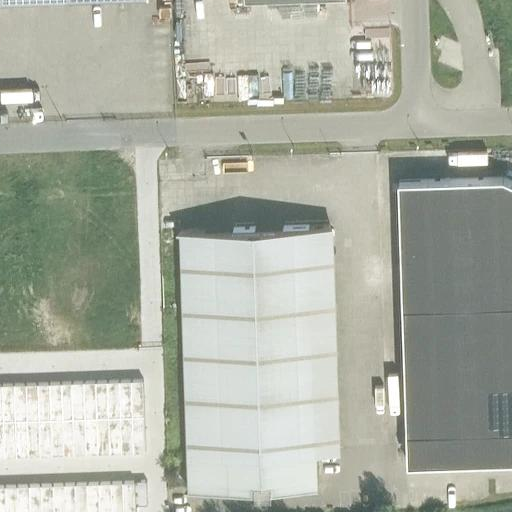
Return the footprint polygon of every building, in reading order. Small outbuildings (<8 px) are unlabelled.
[(356,31),(355,85),(383,86),(384,31),(356,31)] [(461,168),(491,167),(491,147),(460,148),(461,168)] [(511,181),(503,177),(399,181),(405,462),(511,460),(511,181)] [(120,234),(134,233),(134,226),(133,193),(119,194),(120,234)] [(78,235),(92,235),(91,194),(77,195),(78,235)] [(106,234),(105,194),(91,194),(92,235),(106,234)] [(106,234),(120,234),(119,194),(105,194),(106,234)] [(50,236),(64,235),(63,195),(49,196),(50,236)] [(77,195),(63,195),(64,235),(78,235),(77,195)] [(36,236),(35,196),(21,197),(22,237),(36,236)] [(36,236),(50,236),(49,196),(35,196),(36,236)] [(7,197),(0,197),(0,237),(8,237),(7,197)] [(22,237),(21,197),(7,197),(8,237),(22,237)] [(309,226),(181,230),(189,489),(319,485),(317,452),(309,226)] [(134,233),(120,234),(121,274),(135,273),(134,240),(134,233)] [(92,235),(93,275),(107,274),(106,234),(92,235)] [(107,274),(121,274),(120,234),(106,234),(107,274)] [(65,276),(64,235),(50,236),(51,276),(65,276)] [(78,235),(64,235),(65,276),(79,275),(78,235)] [(78,235),(79,275),(93,275),(92,235),(78,235)] [(22,237),(24,277),(38,277),(36,236),(22,237)] [(36,236),(38,277),(51,276),(50,236),(36,236)] [(0,237),(0,277),(10,277),(8,237),(0,237)] [(24,277),(22,237),(8,237),(10,277),(24,277)] [(122,309),(108,310),(110,350),(124,350),(122,309)] [(136,309),(122,309),(124,350),(138,349),(136,309)] [(94,310),(80,311),(82,351),(96,351),(94,310)] [(96,351),(110,350),(108,310),(94,310),(96,351)] [(52,312),(54,352),(68,352),(66,311),(52,312)] [(68,352),(82,351),(80,311),(66,311),(68,352)] [(38,312),(24,313),(26,353),(40,353),(38,312)] [(54,352),(52,312),(38,312),(40,353),(54,352)] [(0,353),(12,353),(11,313),(0,313),(0,353)] [(11,313),(12,353),(26,353),(24,313),(11,313)] [(130,385),(118,386),(119,422),(131,421),(130,385)] [(142,385),(130,385),(131,421),(143,421),(142,385)] [(106,386),(95,387),(96,423),(108,422),(106,386)] [(118,386),(106,386),(108,422),(119,422),(118,386)] [(71,387),(59,388),(61,424),(72,423),(71,387)] [(83,387),(71,387),(72,423),(84,423),(83,387)] [(95,387),(83,387),(84,423),(96,423),(95,387)] [(48,388),(36,389),(37,425),(49,424),(48,388)] [(59,388),(48,388),(49,424),(61,424),(59,388)] [(12,389),(1,390),(2,426),(14,425),(12,389)] [(24,389),(12,389),(14,425),(25,425),(24,389)] [(36,389),(24,389),(25,425),(37,425),(36,389)] [(131,421),(119,422),(121,458),(132,457),(131,421)] [(143,421),(131,421),(132,457),(144,457),(143,421)] [(108,422),(96,423),(97,459),(109,458),(108,422)] [(119,422),(108,422),(109,458),(121,458),(119,422)] [(72,423),(61,424),(62,460),(74,459),(72,423)] [(84,423),(72,423),(74,459),(85,459),(84,423)] [(96,423),(84,423),(85,459),(97,459),(96,423)] [(49,424),(37,425),(38,461),(50,460),(49,424)] [(61,424),(49,424),(50,460),(62,460),(61,424)] [(14,425),(2,426),(3,462),(15,461),(14,425)] [(25,425),(14,425),(15,461),(27,461),(25,425)] [(37,425),(25,425),(27,461),(38,461),(37,425)] [(133,481),(121,482),(122,511),(134,511),(134,505),(133,493),(133,481)] [(145,481),(133,481),(133,493),(145,493),(145,481)] [(110,511),(110,482),(98,483),(98,511),(110,511)] [(122,511),(121,482),(110,482),(110,511),(122,511)] [(75,511),(74,483),(63,484),(63,511),(75,511)] [(87,511),(86,483),(74,483),(75,511),(87,511)] [(98,511),(98,483),(86,483),(87,511),(98,511)] [(51,511),(51,484),(39,485),(39,511),(51,511)] [(63,511),(63,484),(51,484),(51,511),(63,511)] [(16,511),(16,485),(4,486),(4,511),(16,511)] [(28,511),(27,485),(16,485),(16,511),(28,511)] [(39,511),(39,485),(27,485),(28,511),(39,511)] [(145,493),(133,493),(134,505),(146,505),(145,493)]
